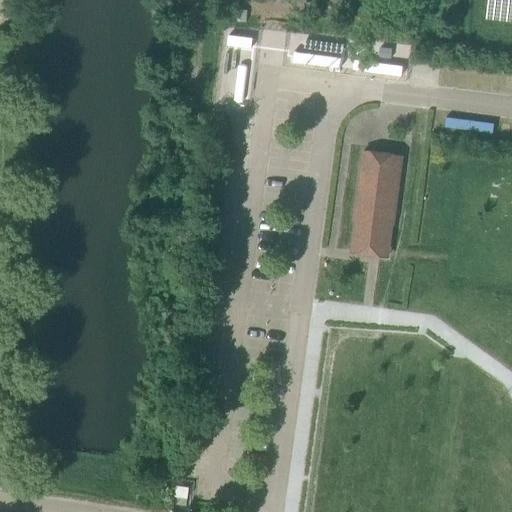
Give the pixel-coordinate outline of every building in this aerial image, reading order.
[(368,46),(356,44),(355,54),(367,56),(368,46)] [(392,49),(380,47),(379,57),(391,59),(392,49)] [(342,58),(293,52),(292,62),(340,68),(342,58)] [(403,66),(355,60),(353,70),(402,76),(403,66)] [(402,155),(364,151),(355,219),(393,224),(402,155)] [(189,487),(176,486),(175,496),(188,498),(189,487)]
